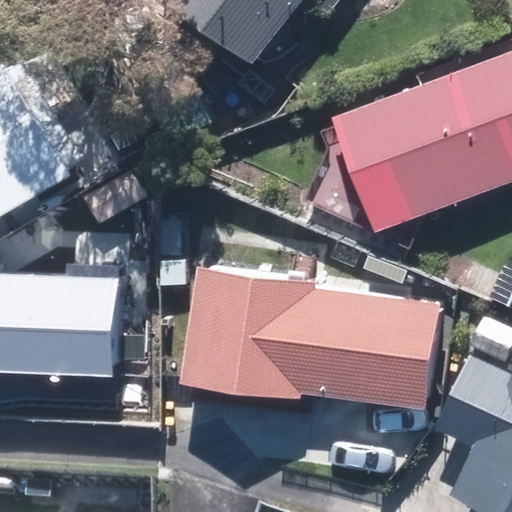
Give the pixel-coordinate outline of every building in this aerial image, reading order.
[(187,0),(258,60),(309,0),(328,0),(341,11),(350,0),(187,0)] [(511,52),(345,112),(386,227),(511,183),(511,52)] [(0,327),(55,314),(28,198),(0,204),(0,327)] [(194,208),(165,207),(164,281),(193,281),(194,208)] [(434,395),(447,396),(453,314),(447,314),(448,298),(323,288),(324,273),(198,263),(189,379),(434,400),(434,395)] [(511,511),(511,363),(479,347),(441,421),(477,439),(450,492),(489,511),(511,511)] [(0,511),(61,511),(0,480),(0,511)]
